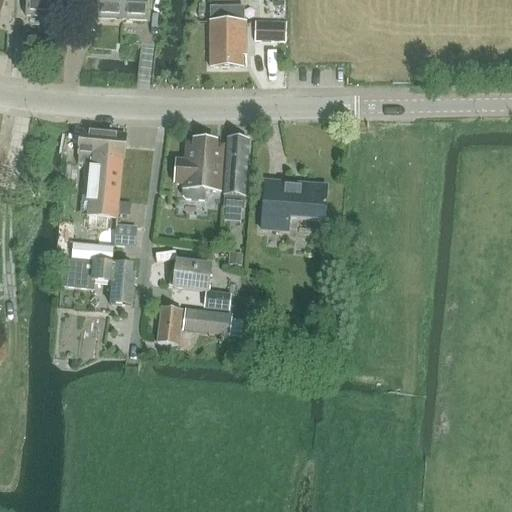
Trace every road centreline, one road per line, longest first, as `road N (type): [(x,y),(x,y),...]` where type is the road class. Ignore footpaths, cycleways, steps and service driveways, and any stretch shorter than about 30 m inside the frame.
road 1 (tertiary): [(511,105),(173,109),(0,95)]
road 2 (unknown): [(125,333),(173,109)]
road 3 (track): [(383,0),(402,66),(407,146)]
